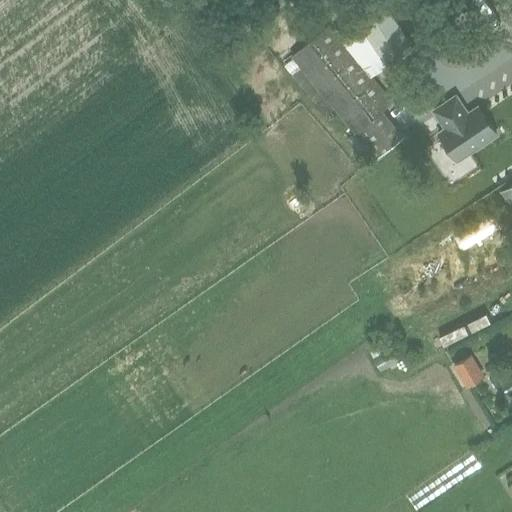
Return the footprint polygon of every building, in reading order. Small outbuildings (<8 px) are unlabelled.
[(381,0),(377,0),(354,16),(387,65),(414,47),(381,0)] [(295,57),(284,66),(315,105),(314,105),(326,120),(339,111),(363,140),(377,157),(402,137),(381,111),(393,102),(371,76),(334,30),(329,24),(292,55),(295,57)] [(465,114),(460,108),(462,106),(455,95),(433,110),(446,127),(439,132),(457,159),(496,133),(477,106),(465,114)] [(511,211),(511,184),(500,192),(511,211)] [(380,371),(398,360),(391,347),(387,340),(369,351),(372,357),(380,371)] [(467,386),(469,385),(480,378),(468,358),(454,366),(467,386)]
